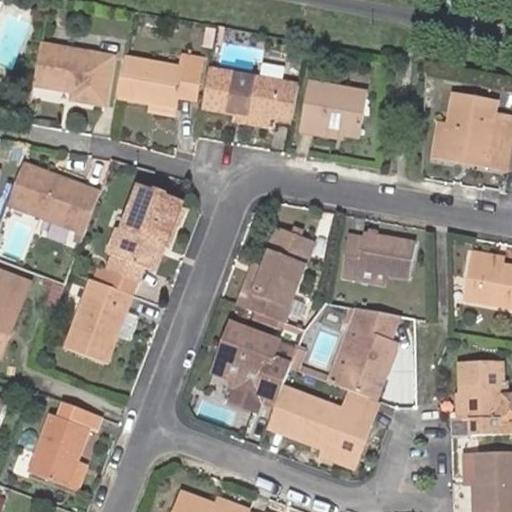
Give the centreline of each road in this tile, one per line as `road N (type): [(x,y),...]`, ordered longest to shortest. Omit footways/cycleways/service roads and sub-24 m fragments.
road 1 (residential): [(150,428),(244,188),(282,180),(511,223)]
road 2 (residential): [(150,428),(360,501),(382,492),(406,421)]
road 3 (residential): [(511,31),(333,0)]
